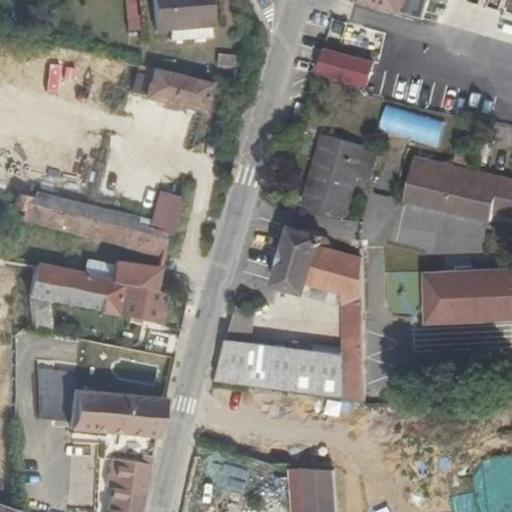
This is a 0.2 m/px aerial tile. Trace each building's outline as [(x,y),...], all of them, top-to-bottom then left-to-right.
[(125,0),(126,30),(137,30),(136,0),(125,0)] [(208,27),(210,27),(208,0),(151,0),(154,31),(168,30),(168,40),(209,38),(208,27)] [(359,0),(359,3),(423,20),(428,0),(359,0)] [(511,0),(485,0),(511,8),(511,0)] [(324,48),(317,72),(374,87),(380,63),(324,48)] [(200,112),(207,87),(208,82),(140,65),(137,64),(130,91),(142,94),(141,98),(200,112)] [(421,103),(443,108),(449,79),(427,74),(421,103)] [(357,175),(371,179),(380,148),(328,133),(309,205),(345,215),(357,175)] [(469,162),(471,149),(457,146),(455,159),(469,162)] [(406,201),(494,221),(495,213),(511,217),(511,179),(416,158),(406,201)] [(373,179),(371,179),(357,175),(345,215),(362,219),(373,179)] [(172,232),(181,194),(159,189),(152,219),(150,227),(165,231),(172,232)] [(41,201),(43,193),(36,191),(33,199),(41,201)] [(161,255),(165,231),(150,227),(137,225),(139,216),(43,193),(41,201),(33,199),(15,194),(14,199),(12,209),(24,212),(22,220),(161,255)] [(150,227),(152,219),(139,216),(137,225),(150,227)] [(290,226),(273,285),(342,303),(343,346),(345,393),(366,395),(365,256),(337,249),(332,237),(290,226)] [(0,294),(11,297),(14,330),(32,330),(32,328),(28,300),(36,266),(0,258),(0,294)] [(154,291),(158,270),(112,263),(110,282),(36,266),(28,300),(32,328),(51,332),(48,301),(116,315),(123,285),(154,291)] [(511,264),(460,267),(460,284),(511,282),(511,264)] [(427,317),(511,313),(511,282),(460,284),(460,267),(426,268),(427,317)] [(163,292),(154,291),(123,285),(116,315),(158,323),(163,292)] [(240,307),(230,338),(253,341),(257,311),(240,307)] [(173,357),(178,333),(146,327),(141,350),(173,357)] [(253,341),(230,338),(217,379),(276,387),(282,345),(253,341)] [(282,345),(276,387),(345,393),(343,346),(302,340),(300,347),(282,345)] [(165,397),(41,386),(40,416),(68,420),(67,429),(157,438),(165,397)] [(141,511),(151,464),(116,460),(106,511),(141,511)] [(292,468),(294,511),(309,511),(306,466),(292,468)] [(338,511),(335,468),(306,466),(309,511),(338,511)]
